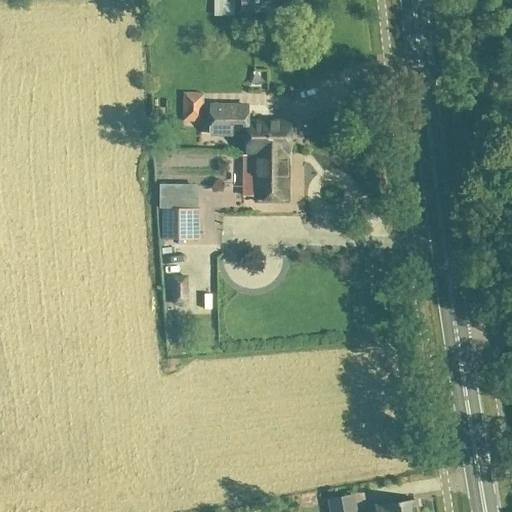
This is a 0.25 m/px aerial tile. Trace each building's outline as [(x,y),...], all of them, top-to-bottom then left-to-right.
[(222,0),(220,15),(232,16),(234,0),(222,0)] [(271,0),(242,0),(243,12),(272,11),(271,0)] [(203,122),(203,93),(183,93),(183,122),(203,122)] [(255,153),(288,153),(291,153),(291,122),(248,123),(247,106),(211,106),(211,135),(246,134),(246,153),(255,153)] [(244,196),(256,199),(256,201),(288,201),(288,153),(255,153),(256,167),(244,170),(244,196)] [(200,240),(200,209),(164,209),(164,240),(200,240)] [(204,242),(182,245),(185,265),(207,261),(204,242)] [(198,288),(199,276),(178,275),(178,288),(198,288)] [(356,511),(354,495),(330,499),(332,511),(356,511)] [(376,511),(417,511),(416,500),(376,507),(376,511)]
